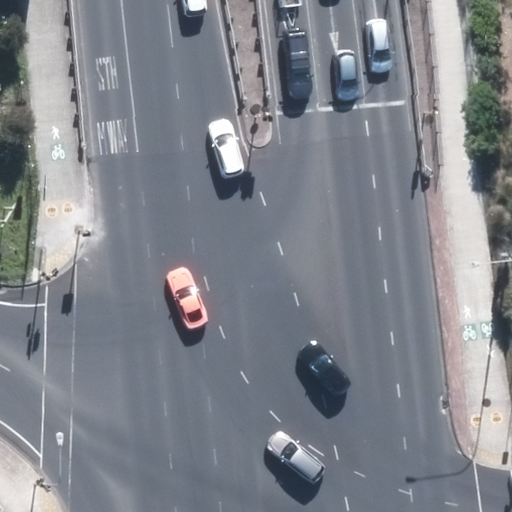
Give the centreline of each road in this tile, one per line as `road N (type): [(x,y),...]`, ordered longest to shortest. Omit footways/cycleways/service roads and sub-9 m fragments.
road 1 (primary): [(350,0),(412,508)]
road 2 (primary): [(209,448),(160,0)]
road 3 (motorway): [(209,448),(60,395),(0,363)]
road 4 (motorway): [(412,508),(209,448)]
